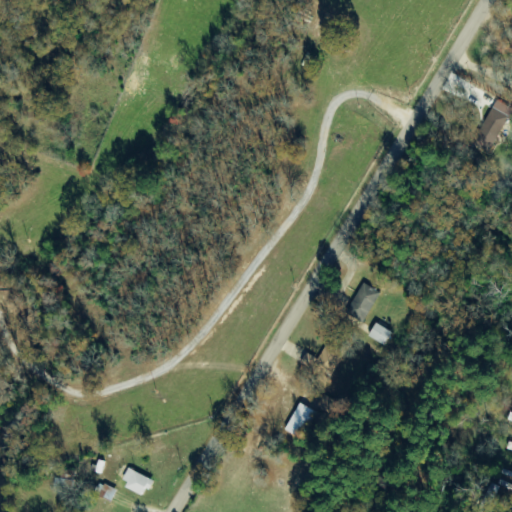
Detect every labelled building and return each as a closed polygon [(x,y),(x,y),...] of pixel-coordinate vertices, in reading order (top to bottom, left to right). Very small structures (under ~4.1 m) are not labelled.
[(511,108),(511,106),(496,100),(481,139),(485,140),(481,151),(494,156),(511,108)] [(383,293),(366,283),(354,305),(371,314),(383,293)] [(372,338),(389,345),(395,331),(378,324),(372,338)] [(332,378),(350,346),(333,337),(320,360),(309,353),(304,362),(332,378)] [(322,414),(302,403),(287,430),(307,441),(322,414)] [(147,494),(154,478),(130,468),(123,484),(147,494)]
